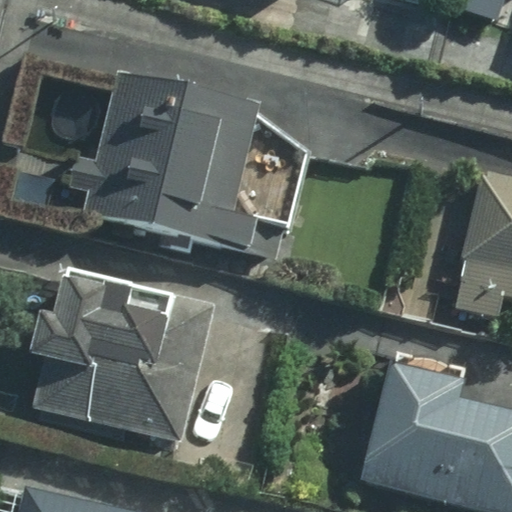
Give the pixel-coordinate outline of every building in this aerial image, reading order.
[(266,97),(122,71),(106,162),(85,158),(80,186),(100,190),(96,207),(262,237),(266,214),(245,210),(266,97)] [(509,315),(511,300),(511,176),(489,172),(460,305),(509,315)] [(228,303),(76,270),(46,406),(197,440),(228,303)] [(511,511),(511,407),(467,396),(472,376),(400,359),(370,482),(495,511),(511,511)] [(159,511),(34,485),(28,511),(159,511)]
